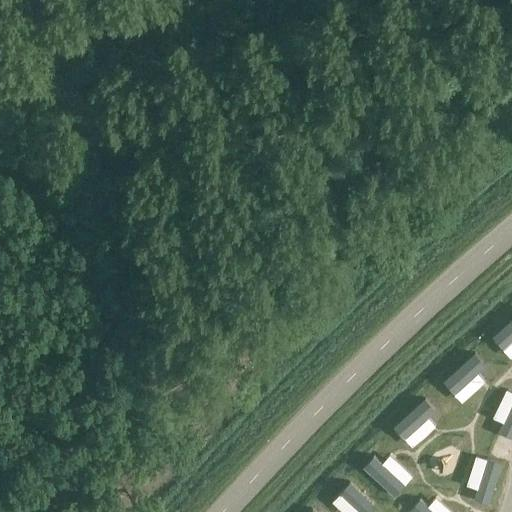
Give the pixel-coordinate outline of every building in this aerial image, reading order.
[(511,318),(493,337),(503,347),(511,338),(511,318)] [(444,381),(454,392),(485,362),(475,351),(444,381)] [(397,425),(406,434),(432,407),(423,399),(397,425)] [(511,403),(498,432),(511,438),(511,403)] [(374,451),(362,465),(396,494),(408,480),(374,451)] [(475,500),(489,504),(502,462),(488,458),(475,500)] [(350,481),(340,492),(362,511),(365,511),(374,503),(350,481)] [(435,511),(422,499),(411,511),(412,511),(435,511)]
